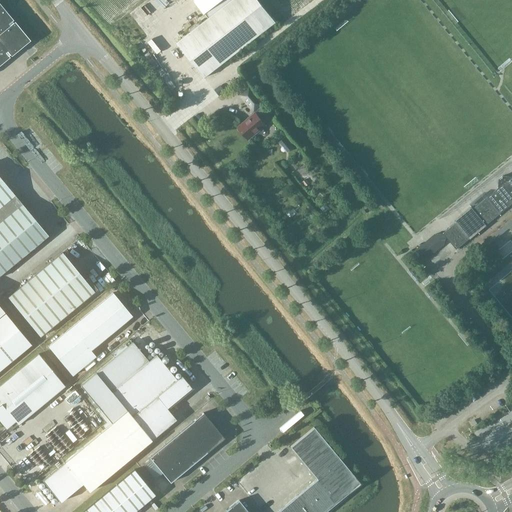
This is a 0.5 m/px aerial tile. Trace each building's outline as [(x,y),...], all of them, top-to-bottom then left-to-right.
[(257,0),(191,0),(203,15),(204,14),(208,19),(176,43),(204,79),(275,23),(257,0)] [(8,56),(27,40),(11,22),(13,20),(0,4),(0,65),(10,58),(8,56)] [(220,86),(216,89),(220,95),(224,91),(220,86)] [(263,113),(260,109),(264,106),(248,87),(239,95),(254,113),(237,127),(248,140),(265,125),(259,117),(263,113)] [(500,213),(511,203),(511,176),(503,176),(499,179),(498,188),(473,209),(471,206),(455,220),(457,222),(443,233),(456,249),(470,238),(470,239),(486,225),(500,213)] [(0,208),(15,196),(14,194),(0,177),(0,208)] [(41,227),(22,204),(15,196),(0,208),(0,274),(40,242),(41,243),(51,235),(43,226),(41,227)] [(324,213),(329,209),(325,204),(320,208),(324,213)] [(511,220),(480,246),(482,249),(485,246),(503,232),(504,233),(509,228),(511,231),(511,220)] [(444,243),(436,234),(413,253),(421,262),(444,243)] [(85,280),(62,252),(7,296),(39,335),(84,298),(84,299),(97,288),(88,277),(85,280)] [(90,349),(131,315),(112,292),(48,346),(72,375),(95,355),(90,349)] [(5,313),(0,317),(0,369),(31,344),(5,313)] [(106,423),(101,426),(104,429),(42,480),(60,502),(82,484),(89,492),(176,420),(166,408),(191,388),(181,376),(176,379),(156,355),(148,361),(132,342),(127,347),(124,343),(111,354),(113,358),(80,385),(98,408),(95,410),(106,423)] [(0,422),(8,432),(64,386),(38,354),(0,385),(0,422)] [(76,409),(82,403),(75,396),(69,402),(76,409)] [(86,427),(95,420),(86,409),(77,417),(86,427)] [(149,457),(142,463),(155,479),(162,473),(169,483),(224,438),(203,413),(149,457)] [(300,455),(324,436),(315,425),(291,444),(300,455)] [(18,444),(29,434),(26,430),(14,440),(18,444)] [(361,481),(333,447),(324,436),(300,455),(318,477),(337,500),(361,481)] [(133,511),(154,494),(133,469),(81,511),(133,511)] [(326,509),(337,500),(318,477),(307,486),(326,509)] [(310,511),(322,511),(326,509),(307,486),(296,494),(310,511)] [(292,511),(310,511),(296,494),(285,503),(292,511)] [(247,511),(238,500),(223,511),(247,511)] [(292,511),(285,503),(274,511),(292,511)]
